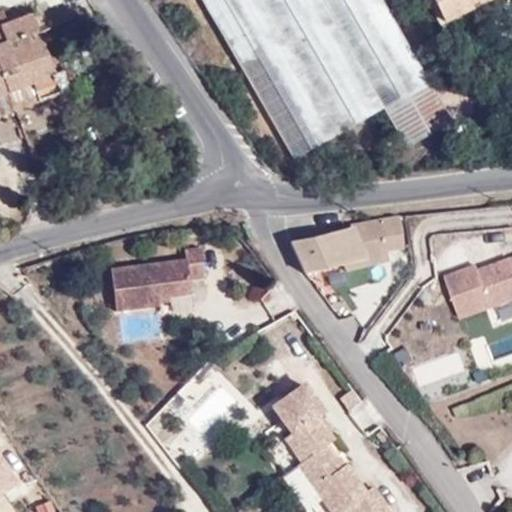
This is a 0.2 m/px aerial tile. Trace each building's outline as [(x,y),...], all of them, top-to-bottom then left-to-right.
[(451,121),(381,0),(201,0),(293,159),(383,108),(406,148),(451,121)] [(486,0),(430,0),(443,23),(486,0)] [(0,99),(9,96),(32,87),(39,103),(62,94),(31,15),(0,26),(0,99)] [(15,113),(39,103),(32,87),(9,96),(15,113)] [(0,99),(0,118),(15,113),(9,96),(0,99)] [(24,138),(28,136),(21,118),(17,120),(24,138)] [(30,135),(28,136),(24,138),(33,162),(38,159),(30,135)] [(289,245),(303,275),(344,264),(386,253),(404,248),(399,218),(351,224),(352,230),(289,245)] [(183,263),(108,273),(114,314),(157,308),(156,301),(189,296),(187,282),(202,280),(197,250),(181,253),(183,263)] [(389,263),(386,253),(344,264),(346,273),(389,263)] [(444,280),(458,320),(511,301),(511,261),(477,273),(476,269),(444,280)] [(300,386),(269,409),(288,436),(282,440),(299,463),(295,467),(329,511),(339,511),(347,506),(351,511),(388,511),(370,487),(363,492),(343,465),(338,469),(322,447),(331,440),(315,417),(320,413),(300,386)] [(0,461),(0,511),(25,497),(3,460),(0,461)]
